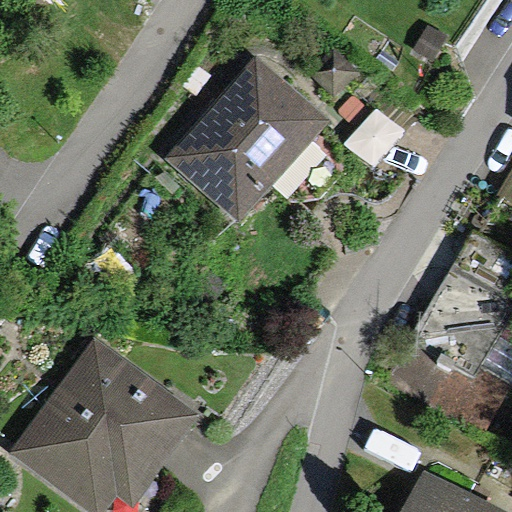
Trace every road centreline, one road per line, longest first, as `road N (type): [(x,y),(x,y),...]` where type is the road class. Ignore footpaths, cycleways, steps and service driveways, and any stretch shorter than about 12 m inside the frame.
road 1 (residential): [(511,66),(368,291),(343,359)]
road 2 (residential): [(175,0),(10,266)]
road 3 (residential): [(221,511),(278,404),(343,359)]
road 4 (residential): [(343,359),(298,511)]
